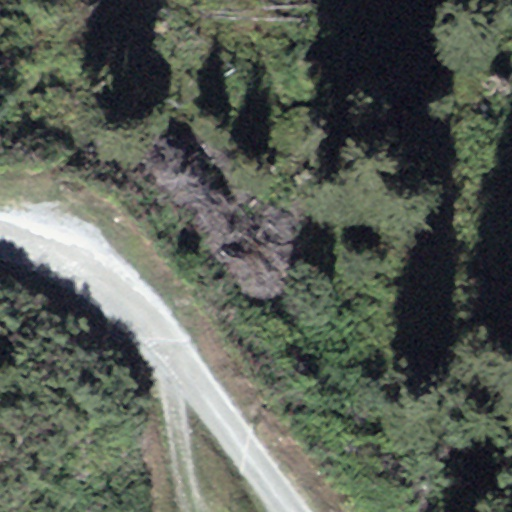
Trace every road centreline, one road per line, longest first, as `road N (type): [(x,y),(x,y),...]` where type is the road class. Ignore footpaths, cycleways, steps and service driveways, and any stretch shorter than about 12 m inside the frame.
road 1 (track): [(137,310),(285,511)]
road 2 (track): [(0,240),(137,310)]
